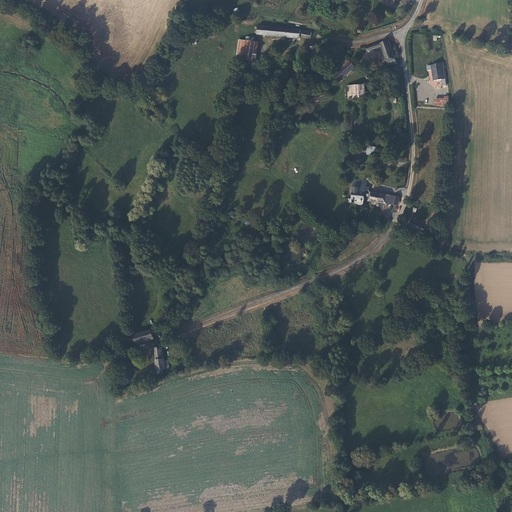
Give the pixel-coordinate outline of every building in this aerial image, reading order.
[(312,38),(312,33),(295,30),(279,28),(258,25),(257,34),(301,40),(301,37),(312,38)] [(381,42),(380,40),(365,47),(367,51),(381,46),(389,66),(397,63),(388,39),(381,42)] [(236,59),(251,61),(252,56),(256,56),(258,43),(253,42),(240,41),(238,40),(236,59)] [(312,43),(311,55),(318,56),(319,51),(324,51),(324,44),(312,43)] [(339,64),(343,69),(350,61),(347,57),(339,64)] [(343,69),(335,75),(341,81),(343,81),(342,80),(355,67),(350,61),(343,69)] [(430,65),(433,80),(446,78),(443,63),(430,65)] [(364,84),(354,84),(355,98),(365,98),(364,84)] [(321,93),(306,98),(307,101),(322,97),(321,93)] [(449,106),(449,97),(444,97),(444,100),(436,100),(436,101),(436,106),(449,106)] [(370,155),(371,151),(375,152),(375,146),(367,145),(366,155),(370,155)] [(365,192),(368,192),(368,189),(365,188),(365,185),(354,183),(353,194),(352,200),(357,200),(357,203),(359,205),(362,205),(363,204),(364,201),(364,195),(365,192)] [(365,192),(364,195),(369,196),(368,201),(391,204),(392,195),(368,192),(365,192)] [(406,230),(419,235),(420,229),(421,227),(414,225),(414,226),(410,225),(409,227),(408,227),(406,230)] [(154,338),(153,330),(135,335),(136,344),(154,338)] [(158,375),(162,375),(164,374),(164,369),(166,369),(165,359),(163,359),(162,347),(155,348),(158,375)]
